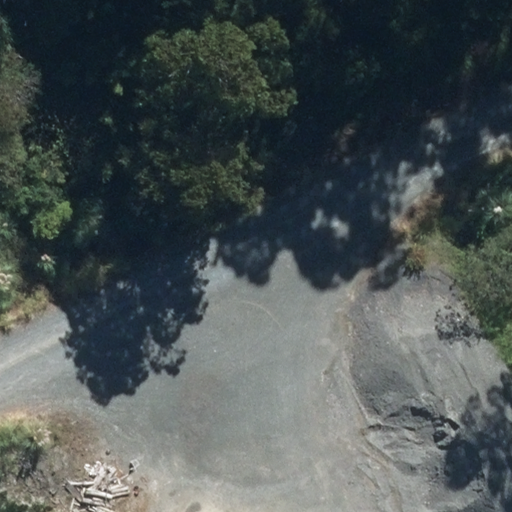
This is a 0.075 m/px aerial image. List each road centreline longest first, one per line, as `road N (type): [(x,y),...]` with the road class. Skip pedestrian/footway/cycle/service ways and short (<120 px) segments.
road 1 (track): [(0,373),(308,185)]
road 2 (track): [(308,185),(354,511)]
road 3 (track): [(511,84),(308,185)]
